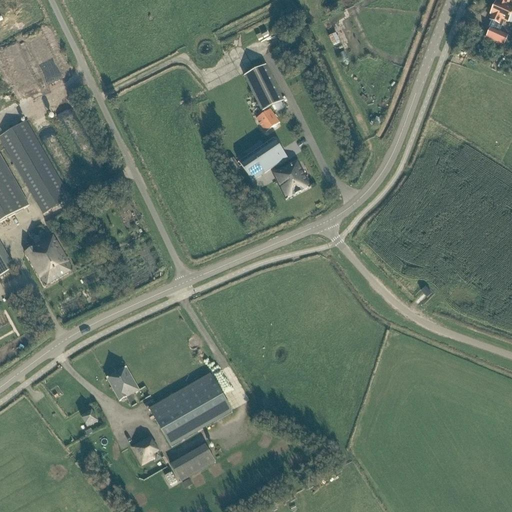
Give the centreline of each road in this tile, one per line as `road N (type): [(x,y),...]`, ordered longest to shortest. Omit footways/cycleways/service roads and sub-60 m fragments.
road 1 (unclassified): [(186,282),(49,0)]
road 2 (tertiary): [(327,225),(366,195),(395,151),(453,0)]
road 3 (unclassified): [(511,357),(411,315),(327,225)]
road 4 (tertiary): [(0,387),(65,340),(186,282)]
road 5 (tertiary): [(186,282),(327,225)]
